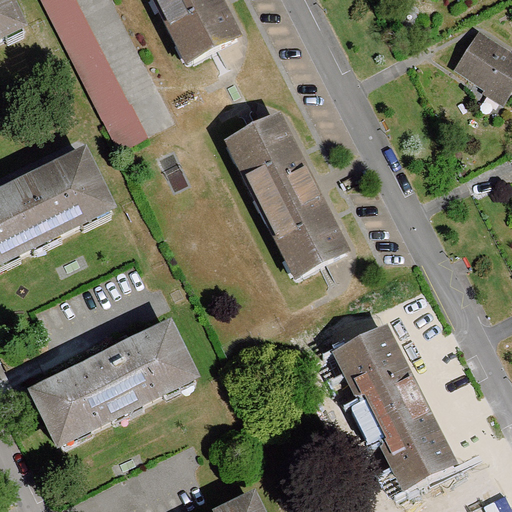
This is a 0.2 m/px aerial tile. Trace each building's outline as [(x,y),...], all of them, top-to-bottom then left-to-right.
[(9,0),(0,0),(0,46),(27,34),(9,0)] [(146,140),(74,0),(41,0),(119,154),(146,140)] [(220,0),(150,0),(185,69),(211,56),(215,54),(218,53),(241,41),(220,0)] [(511,93),(511,56),(479,35),(454,71),(485,91),(482,95),(502,109),(511,93)] [(225,146),(258,211),(313,184),(299,157),(279,118),(254,131),(225,146)] [(85,154),(15,188),(45,249),(115,214),(85,154)] [(316,192),(313,184),(258,211),(294,284),(349,256),(332,222),(316,192)] [(0,270),(45,249),(15,188),(0,195),(0,270)] [(28,395),(57,453),(199,384),(170,326),(130,346),(126,337),(51,374),(55,382),(28,395)] [(333,358),(366,422),(419,395),(408,373),(387,331),(333,358)] [(456,468),(419,395),(366,422),(403,495),(429,481),(456,468)] [(262,511),(255,496),(221,511),(262,511)]
